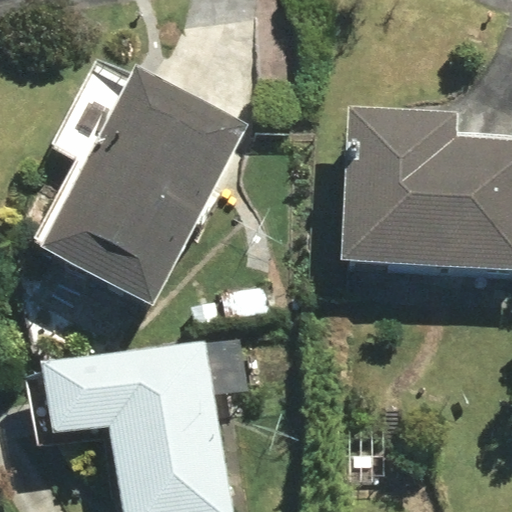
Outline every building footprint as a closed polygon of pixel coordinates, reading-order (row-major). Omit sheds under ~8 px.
[(16,285),(131,343),(227,155),(112,97),(16,285)] [(318,294),(509,305),(511,251),(511,174),(434,169),(435,145),(326,140),(318,294)] [(218,304),(221,332),(261,329),(259,301),(218,304)] [(209,316),(184,317),(185,342),(210,341),(209,316)] [(88,454),(94,511),(213,511),(192,359),(15,382),(25,462),(88,454)]
